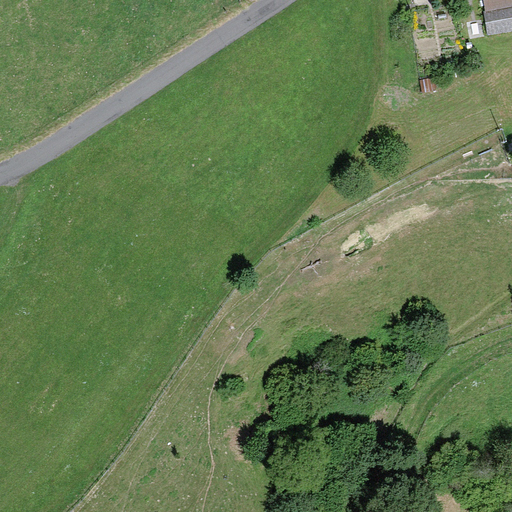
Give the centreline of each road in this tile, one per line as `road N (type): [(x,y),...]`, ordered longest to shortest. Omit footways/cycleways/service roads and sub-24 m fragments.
road 1 (residential): [(0,172),(277,0)]
road 2 (track): [(409,511),(405,472),(417,415),(464,364),(511,340)]
